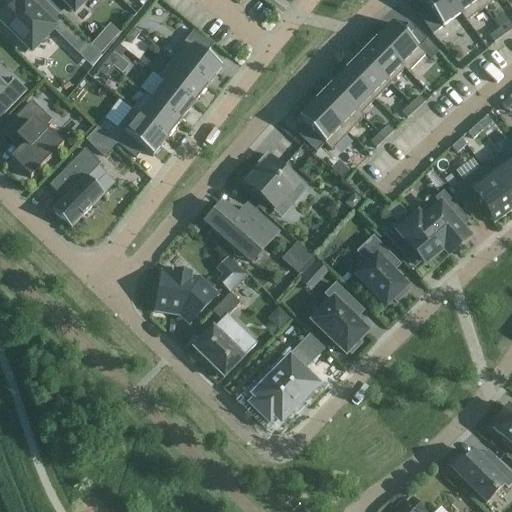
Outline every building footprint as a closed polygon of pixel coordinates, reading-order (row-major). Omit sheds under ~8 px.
[(1,5),(0,6),(0,37),(1,38),(4,35),(18,49),(40,27),(39,26),(48,17),(31,0),(22,10),(12,0),(10,0),(3,7),(1,5)] [(43,0),(59,15),(67,6),(74,13),(86,0),(43,0)] [(466,22),(449,0),(420,0),(427,9),(418,16),(432,36),(460,15),(466,23),(466,22)] [(449,0),(466,22),(484,9),(476,0),(449,0)] [(476,0),(484,9),(496,0),(476,0)] [(499,30),(503,37),(511,30),(511,27),(508,23),(499,30)] [(401,33),(392,24),(376,41),(375,41),(408,73),(425,56),(418,49),(426,41),(409,24),(401,33)] [(133,30),(125,39),(131,44),(139,35),(133,30)] [(494,44),(503,37),(499,30),(489,37),(494,44)] [(185,42),(171,60),(207,88),(221,69),(204,55),(212,47),(193,32),(185,42)] [(375,41),(360,56),(389,85),(404,71),(407,74),(408,73),(375,41)] [(83,61),(93,51),(85,43),(76,53),(83,61)] [(119,59),(113,54),(105,63),(112,69),(119,59)] [(389,85),(360,56),(345,71),(345,72),(374,101),(389,85)] [(194,105),(208,89),(207,88),(171,60),(158,77),(193,105),(194,105)] [(105,63),(98,73),(104,78),(112,69),(105,63)] [(345,72),(330,88),(363,119),(360,115),(374,101),(345,72)] [(152,100),(180,122),(193,105),(158,77),(157,78),(164,84),(152,100)] [(0,118),(26,92),(14,81),(5,89),(0,83),(0,118)] [(347,135),(363,119),(330,88),(329,87),(314,102),(315,103),(347,135)] [(424,103),(419,97),(410,105),(410,106),(415,112),(424,103)] [(500,106),(506,112),(511,106),(511,100),(510,98),(500,106)] [(180,122),(152,100),(139,116),(131,111),(168,139),(181,123),(180,122)] [(331,152),(347,135),(315,103),(298,120),(307,128),(298,137),(316,154),(324,145),(331,152)] [(31,104),(7,129),(24,146),(10,160),(30,180),(62,147),(42,127),(39,131),(33,125),(42,116),(31,104)] [(410,106),(410,105),(401,113),(407,119),(415,112),(410,106)] [(168,139),(131,111),(116,130),(124,136),(117,145),(135,160),(143,150),(152,158),(167,139),(167,140),(168,139)] [(486,118),(476,126),(482,132),(491,124),(486,118)] [(476,126),(467,134),(473,140),(482,132),(476,126)] [(384,141),(393,132),(387,127),(378,135),(379,135),(384,141)] [(113,146),(97,130),(87,141),(103,157),(113,146)] [(379,135),(378,135),(370,143),(376,149),(384,141),(379,135)] [(466,146),(460,140),(451,149),(457,155),(466,146)] [(511,146),(499,156),(511,173),(511,146)] [(61,196),(64,199),(52,212),(70,230),(104,196),(87,179),(100,165),(85,150),(49,187),(59,198),(61,196)] [(285,200),(292,206),(305,191),(266,156),(258,166),(261,169),(245,187),(273,212),(285,200)] [(511,204),(511,173),(499,156),(481,168),(509,207),(511,204)] [(509,207),(481,168),(451,191),(465,210),(476,202),(490,221),(509,207)] [(412,212),(448,255),(467,239),(451,220),(460,212),(443,192),(434,200),(440,207),(422,223),(413,212),(412,212)] [(206,224),(245,258),(246,257),(245,256),(258,241),(266,247),(276,236),(245,209),(244,210),(245,211),(237,220),(221,206),(206,224)] [(448,255),(412,212),(393,228),(392,226),(383,234),(399,254),(408,246),(425,266),(443,250),(447,255),(448,255)] [(368,266),(356,278),(385,308),(393,301),(396,304),(408,292),(380,263),(389,255),(372,237),(356,253),(368,266)] [(302,249),(296,257),(307,266),(313,259),(302,249)] [(235,266),(223,278),(219,282),(229,292),(245,276),(235,266)] [(173,273),(173,275),(162,273),(155,313),(179,317),(186,310),(194,319),(216,297),(198,279),(190,278),(190,276),(173,273)] [(332,288),(324,297),(331,304),(310,326),(343,358),(345,356),(348,359),(359,347),(356,344),(364,336),(342,315),(350,306),(332,288)] [(239,305),(230,295),(212,313),(222,323),(239,305)] [(223,379),(242,359),(212,330),(193,350),(223,379)] [(313,340),(298,356),(308,365),(323,350),(313,340)] [(315,387),(287,360),(286,359),(274,371),(277,374),(254,398),(257,400),(251,406),(268,423),(274,417),(280,423),(315,387)] [(511,411),(508,408),(497,421),(500,423),(493,432),(511,447),(511,411)] [(486,468),(479,461),(472,454),(468,459),(465,456),(451,470),(486,504),(503,487),(507,490),(511,484),(511,476),(494,459),(486,468)] [(388,503),(395,511),(408,498),(402,493),(388,503)] [(401,511),(420,511),(411,503),(401,511)]
